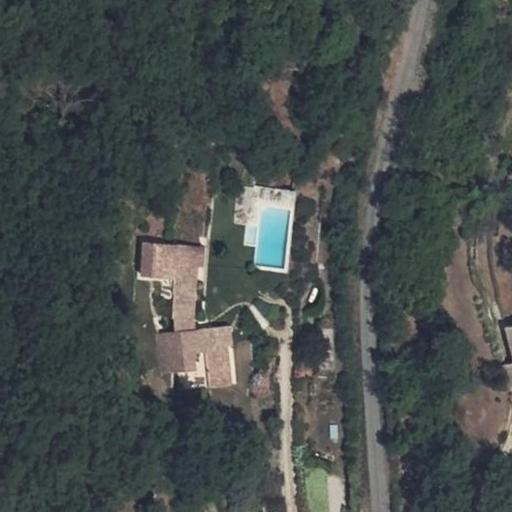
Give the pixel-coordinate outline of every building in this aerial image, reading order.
[(199,244),(152,239),(152,272),(152,274),(167,275),(169,261),(185,264),(183,277),(181,293),(201,297),(207,263),(197,260),(199,244)] [(213,246),(199,244),(197,260),(207,263),(210,264),(213,246)] [(185,264),(169,261),(167,275),(183,277),(185,264)] [(201,297),(181,293),(179,312),(198,315),(201,297)] [(235,343),(233,322),(222,324),(225,345),(232,344),(235,343)] [(225,345),(222,324),(157,331),(163,373),(176,372),(175,359),(195,357),(195,352),(207,351),(210,377),(235,375),(232,344),(225,345)] [(197,369),(195,357),(175,359),(176,372),(197,369)] [(236,387),(235,375),(210,377),(211,390),(236,387)]
